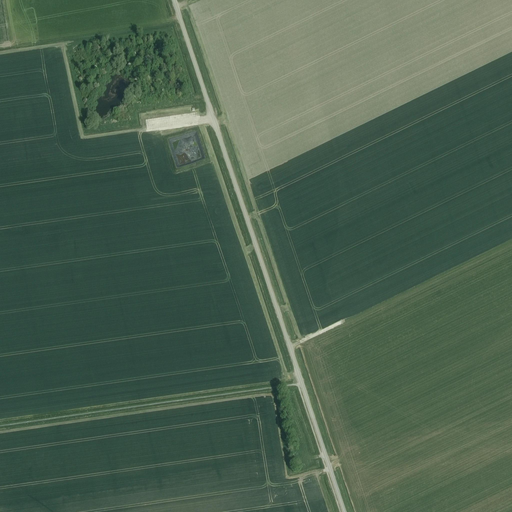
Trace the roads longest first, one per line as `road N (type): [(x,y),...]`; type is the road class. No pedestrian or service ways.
road 1 (unclassified): [(301,383),(173,0)]
road 2 (unclassified): [(301,383),(344,511)]
